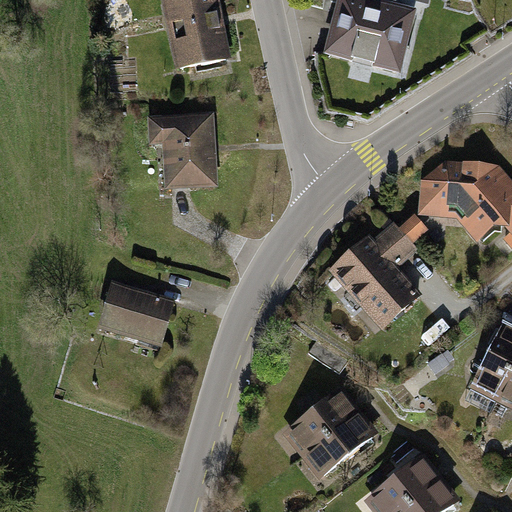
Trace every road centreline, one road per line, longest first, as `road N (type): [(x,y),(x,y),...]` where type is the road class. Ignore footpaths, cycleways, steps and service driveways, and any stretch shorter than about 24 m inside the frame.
road 1 (tertiary): [(182,511),(244,310),(274,251),(334,182)]
road 2 (tertiary): [(334,182),(499,70)]
road 3 (residential): [(268,0),(293,119),(334,182)]
